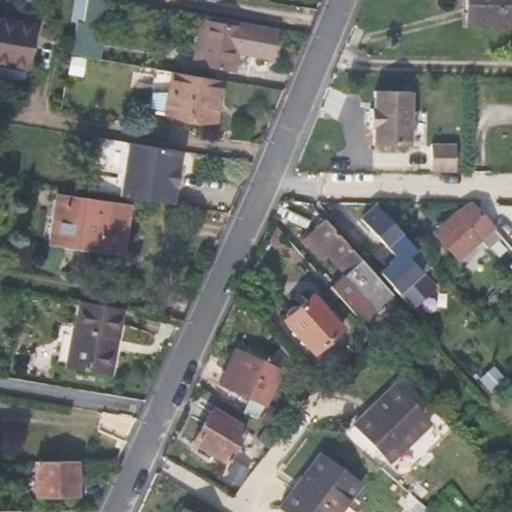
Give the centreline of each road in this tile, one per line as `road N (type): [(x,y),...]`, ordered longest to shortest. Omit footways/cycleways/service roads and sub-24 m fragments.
road 1 (residential): [(268,175),(114,511)]
road 2 (residential): [(268,175),(299,184),(511,189)]
road 3 (residential): [(341,0),(268,175)]
road 4 (unknown): [(0,382),(163,404)]
